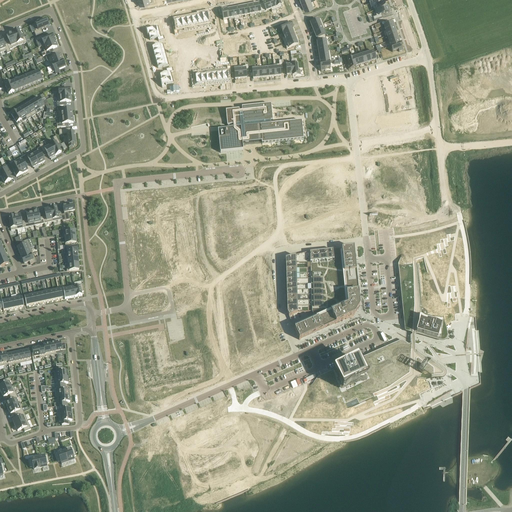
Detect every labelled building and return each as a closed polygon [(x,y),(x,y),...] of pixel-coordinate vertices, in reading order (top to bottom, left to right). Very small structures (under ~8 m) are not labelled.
[(269,0),(270,1),(268,1),(271,10),(272,12),(277,10),(273,0),(269,0)] [(273,0),(277,10),(282,8),(279,0),(280,0),(273,0)] [(311,1),(303,4),(305,11),(310,9),(309,8),(315,5),(313,0),(312,0),(311,1)] [(376,0),(370,3),(371,6),(372,6),(374,11),(387,7),(385,1),(377,3),(376,0)] [(262,3),(259,4),(260,8),(265,7),(266,12),(271,10),(268,1),(262,3)] [(259,4),(254,5),(255,14),(256,14),(265,12),(266,12),(265,7),(260,8),(259,4)] [(376,17),(373,18),(374,21),(382,18),(381,15),(389,13),(387,7),(374,11),(376,17)] [(227,9),(219,11),(220,15),(222,15),(223,20),(229,19),(227,9)] [(209,13),(202,14),(204,27),(210,26),(208,18),(210,17),(209,13)] [(314,20),(310,21),(312,29),(323,24),(321,19),(314,22),(314,20)] [(47,22),(46,20),(33,25),(36,31),(34,32),(36,36),(43,34),(41,29),(48,26),(50,25),(49,22),(47,22)] [(177,28),(173,29),(174,35),(178,35),(178,32),(183,31),(183,29),(182,29),(181,20),(175,21),(177,28)] [(281,28),(278,29),(280,34),(283,33),(293,29),(290,22),(286,24),(286,25),(281,28)] [(392,23),(383,26),(385,31),(385,32),(394,28),(392,23)] [(323,24),(312,29),(314,34),(324,30),(325,30),(323,24)] [(149,27),(145,28),(147,36),(148,36),(148,35),(159,32),(158,27),(154,28),(150,29),(149,27)] [(385,31),(383,32),(385,38),(387,37),(396,34),(394,28),(385,32),(385,31)] [(293,29),(283,33),(285,38),(294,35),(293,32),(294,32),(293,29)] [(324,30),(314,34),(317,39),(317,42),(321,42),(321,37),(325,35),(326,35),(324,30)] [(27,43),(25,37),(22,38),(19,31),(13,33),(18,46),(24,44),(27,43)] [(159,32),(148,35),(148,36),(150,41),(157,39),(158,42),(165,40),(163,37),(161,37),(159,32)] [(9,50),(10,50),(12,49),(12,48),(18,46),(13,33),(12,33),(7,36),(10,43),(7,44),(9,50)] [(396,34),(387,37),(389,42),(398,39),(396,34)] [(43,36),(35,39),(37,42),(40,41),(42,47),(55,41),(52,35),(45,39),(43,36)] [(285,38),(282,39),(284,44),(296,40),(294,35),(285,38)] [(321,42),(317,42),(318,48),(327,46),(325,36),(325,35),(321,37),(321,42)] [(9,50),(7,44),(4,46),(1,38),(0,38),(0,52),(0,53),(6,51),(7,54),(10,52),(10,50),(9,50)] [(389,42),(387,42),(389,48),(390,47),(401,43),(400,41),(398,41),(398,39),(389,42)] [(296,40),(284,44),(286,49),(298,45),(296,40)] [(44,52),(41,54),(43,57),(51,53),(50,51),(57,48),(57,47),(58,46),(56,41),(55,42),(55,41),(42,47),(44,52)] [(401,43),(390,47),(392,52),(398,50),(399,52),(403,51),(401,43)] [(163,44),(152,47),(153,53),(164,50),(163,44)] [(164,50),(153,53),(155,58),(166,55),(164,50)] [(373,51),(368,53),(371,62),(376,60),(373,51)] [(357,54),(352,56),(356,68),(358,67),(358,66),(360,65),(358,57),(358,56),(357,54)] [(50,67),(63,61),(60,55),(53,58),(52,56),(46,58),(47,61),(48,61),(50,67)] [(166,55),(155,58),(156,63),(167,60),(166,55)] [(352,56),(346,58),(349,65),(347,66),(348,70),(356,68),(352,56)] [(167,60),(156,63),(158,69),(169,65),(167,60)] [(279,65),(273,65),(274,68),(275,77),(280,76),(280,69),(283,68),(282,60),(278,61),(279,65)] [(53,73),(55,72),(56,74),(59,72),(58,70),(65,67),(67,66),(64,61),(63,62),(63,61),(50,67),(53,73)] [(297,62),(291,63),(293,75),(292,75),(292,76),(300,75),(300,71),(298,71),(297,62)] [(329,62),(319,64),(321,72),(325,71),(325,69),(330,68),(329,63),(329,62)] [(245,66),(239,67),(241,79),(246,78),(246,72),(249,72),(248,65),(245,65),(245,66)] [(227,70),(222,71),(223,82),(229,81),(228,74),(230,73),(231,73),(230,67),(227,67),(227,70)] [(167,73),(159,75),(161,80),(161,81),(172,77),(171,72),(173,72),(172,68),(166,70),(167,73)] [(39,71),(34,73),(37,82),(42,80),(39,73),(39,71)] [(33,84),(37,82),(34,73),(29,75),(33,84)] [(195,82),(193,82),(194,86),(202,85),(200,75),(201,75),(200,73),(195,73),(195,82)] [(29,75),(24,77),(28,86),(33,84),(29,75)] [(24,77),(20,79),(23,88),(28,86),(24,77)] [(161,80),(160,81),(162,88),(166,87),(166,85),(174,83),(172,77),(161,81),(161,80)] [(18,90),(23,88),(20,79),(15,81),(18,90)] [(10,83),(9,80),(4,83),(9,94),(14,92),(10,83)] [(10,83),(14,92),(18,90),(15,81),(10,83)] [(57,97),(70,96),(70,95),(72,95),(71,89),(70,90),(70,89),(62,90),(62,88),(58,88),(58,90),(56,90),(57,97)] [(57,97),(57,103),(57,107),(63,106),(63,103),(71,102),(70,96),(57,97)] [(35,101),(40,109),(44,106),(39,98),(35,101)] [(30,104),(35,112),(40,109),(35,101),(30,104)] [(35,112),(30,104),(25,106),(32,117),(37,114),(35,112)] [(227,129),(218,130),(220,153),(243,151),(242,144),(261,142),(262,144),(304,140),(302,121),(273,124),(271,104),(241,108),(242,109),(239,110),(226,111),(227,126),(227,129)] [(32,117),(25,106),(21,109),(27,120),(32,117)] [(58,112),(59,118),(73,117),(72,110),(64,111),(64,108),(57,109),(58,112)] [(21,109),(16,112),(23,122),(27,120),(21,109)] [(23,122),(16,112),(11,115),(18,125),(23,122)] [(73,117),(59,118),(60,124),(56,125),(57,128),(65,127),(65,124),(73,123),(75,122),(74,117),(73,117)] [(71,133),(71,129),(59,130),(59,135),(67,134),(69,145),(69,147),(73,147),(73,145),(76,144),(74,133),(71,133)] [(56,156),(61,153),(57,145),(60,144),(56,136),(53,138),(54,141),(49,144),(56,156)] [(43,153),(46,152),(50,159),(51,160),(56,157),(55,156),(56,156),(49,144),(44,147),(42,144),(39,146),(40,148),(43,153)] [(39,165),(45,162),(41,155),(43,153),(40,148),(37,149),(38,150),(32,153),(39,165)] [(38,165),(39,165),(32,153),(27,156),(26,155),(23,157),(26,162),(29,161),(33,168),(34,168),(34,169),(39,167),(38,165)] [(387,162),(386,162),(387,176),(388,176),(391,209),(392,220),(417,217),(417,216),(429,215),(428,206),(427,190),(430,190),(429,178),(428,178),(426,155),(426,153),(387,157),(387,162)] [(23,157),(15,161),(16,163),(17,164),(16,164),(22,174),(28,171),(24,164),(26,162),(23,157)] [(16,177),(22,174),(16,164),(17,164),(16,163),(11,166),(10,164),(7,166),(10,172),(12,170),(16,177)] [(11,180),(7,173),(10,172),(7,166),(4,168),(0,170),(0,177),(1,177),(5,184),(11,180)] [(329,175),(316,176),(316,177),(317,177),(318,185),(330,184),(330,182),(336,181),(341,230),(335,230),(336,238),(350,237),(347,205),(349,205),(346,171),(329,173),(329,175)] [(270,182),(254,183),(254,188),(260,187),(264,229),(259,233),(264,239),(276,231),(270,182)] [(164,190),(130,194),(133,221),(147,220),(147,217),(144,218),(143,204),(165,202),(165,204),(191,201),(191,204),(193,204),(192,190),(165,193),(164,190)] [(70,205),(70,206),(63,207),(64,214),(61,215),(62,220),(62,221),(70,220),(68,212),(75,211),(73,205),(72,205),(72,204),(70,205)] [(56,208),(50,209),(53,222),(62,220),(61,215),(61,214),(58,214),(56,208)] [(44,224),(53,222),(50,209),(45,210),(46,217),(43,218),(44,224)] [(296,209),(285,211),(291,243),(305,241),(305,233),(300,234),(296,209)] [(44,224),(43,218),(40,218),(38,212),(32,213),(35,226),(44,224)] [(35,226),(32,213),(26,214),(28,221),(25,221),(26,228),(35,226)] [(10,217),(10,218),(8,218),(11,231),(17,230),(14,217),(12,217),(12,216),(10,217)] [(25,221),(21,222),(20,216),(14,217),(17,230),(26,228),(25,221)] [(216,220),(205,221),(209,254),(222,271),(235,261),(231,254),(230,255),(226,258),(219,249),(216,220)] [(65,230),(62,230),(62,232),(63,238),(64,238),(75,237),(75,231),(69,232),(69,229),(68,230),(65,230)] [(259,233),(255,236),(260,242),(264,239),(259,233)] [(255,236),(251,239),(256,245),(260,242),(255,236)] [(64,238),(65,246),(67,246),(66,246),(71,245),(71,243),(76,243),(75,237),(64,238)] [(251,239),(247,242),(252,249),(256,245),(251,239)] [(22,246),(17,248),(20,253),(31,249),(34,247),(31,240),(27,240),(23,242),(21,243),(22,246)] [(247,242),(243,245),(248,252),(252,249),(247,242)] [(66,246),(67,246),(67,248),(64,248),(65,254),(77,253),(76,247),(71,247),(71,245),(66,246)] [(243,245),(239,248),(244,255),(248,252),(243,245)] [(239,248),(235,251),(240,258),(244,255),(239,248)] [(297,328),(294,329),(293,327),(299,340),(301,339),(342,321),(354,316),(360,307),(355,266),(354,255),(354,248),(333,250),(334,259),(326,260),(318,261),(310,262),(310,263),(310,269),(310,274),(311,280),(311,285),(311,291),(311,296),(311,301),(311,307),(312,312),(315,320),(310,322),(297,328)] [(22,259),(33,254),(31,249),(20,253),(22,259)] [(333,250),(325,251),(326,260),(334,259),(333,250)] [(235,251),(231,254),(235,261),(240,258),(235,251)] [(325,251),(317,252),(318,261),(326,260),(325,251)] [(317,252),(310,252),(310,262),(318,261),(317,252)] [(36,262),(35,259),(33,254),(22,259),(24,264),(29,262),(30,265),(36,262)] [(257,256),(249,262),(253,267),(261,261),(257,256)] [(292,257),(285,259),(285,264),(292,264),(296,264),(296,256),(292,257)] [(0,267),(8,264),(6,258),(0,260),(0,267)] [(400,265),(406,330),(424,335),(424,334),(428,335),(428,336),(440,340),(441,340),(442,340),(443,340),(444,339),(445,338),(446,337),(446,336),(445,331),(445,329),(445,328),(444,321),(422,312),(422,309),(418,263),(400,265),(401,258),(400,262),(400,265)] [(261,261),(253,267),(256,271),(264,266),(261,261)] [(264,266),(256,271),(260,276),(268,270),(264,266)] [(241,269),(233,275),(238,282),(236,279),(244,273),(241,269)] [(202,273),(202,274),(207,282),(211,279),(206,270),(202,273)] [(268,270),(260,276),(263,281),(266,279),(271,275),(268,270)] [(202,284),(207,282),(202,274),(197,276),(202,284)] [(233,275),(228,278),(234,285),(238,282),(233,275)] [(267,288),(264,288),(273,287),(271,275),(266,279),(267,288)] [(197,276),(193,279),(197,287),(202,284),(197,276)] [(228,278),(224,281),(230,288),(234,285),(228,278)] [(193,290),(197,287),(193,279),(188,282),(193,290)] [(224,281),(215,288),(220,291),(228,286),(230,288),(224,281)] [(184,285),(188,293),(193,290),(188,282),(184,285)] [(74,286),(76,297),(77,297),(82,296),(82,295),(81,293),(84,292),(83,284),(80,285),(79,285),(74,286)] [(184,285),(179,288),(184,295),(188,293),(184,285)] [(184,295),(179,288),(174,290),(176,293),(179,298),(184,295)] [(220,291),(215,288),(215,301),(225,300),(221,300),(220,291)] [(293,307),(287,307),(287,313),(289,317),(293,315),(297,313),(298,313),(297,307),(293,307)] [(226,331),(217,331),(218,340),(222,340),(222,336),(227,336),(226,331)] [(283,334),(278,336),(282,344),(287,342),(283,334)] [(278,336),(274,338),(278,346),(282,344),(278,336)] [(274,338),(270,340),(273,348),(278,346),(274,338)] [(265,341),(269,350),(273,348),(270,340),(265,342),(265,341)] [(265,341),(260,344),(264,353),(269,350),(265,341)] [(54,343),(57,355),(62,353),(62,351),(65,350),(64,345),(61,345),(60,342),(54,343)] [(315,382),(312,384),(312,385),(315,383),(316,386),(322,383),(331,403),(341,398),(349,416),(380,403),(377,397),(417,379),(424,379),(442,378),(442,377),(443,377),(443,376),(444,376),(444,375),(444,374),(444,373),(443,373),(402,342),(319,379),(315,382)] [(260,344),(255,346),(258,355),(264,353),(260,344)] [(46,357),(51,356),(49,345),(43,346),(43,347),(43,346),(46,357)] [(38,348),(40,359),(46,358),(46,357),(43,346),(43,347),(38,348)] [(255,346),(249,348),(253,357),(258,355),(255,346)] [(38,348),(32,349),(34,360),(40,359),(38,348)] [(249,348),(244,350),(248,359),(253,357),(249,348)] [(29,350),(23,351),(26,366),(32,364),(29,350)] [(244,350),(239,353),(243,362),(248,359),(244,350)] [(23,351),(18,353),(20,364),(21,367),(26,366),(23,351)] [(239,353),(234,355),(238,364),(243,362),(239,353)] [(234,355),(228,357),(232,366),(238,364),(234,355)] [(228,357),(224,360),(228,369),(232,366),(228,357)] [(56,369),(56,373),(54,373),(55,379),(68,378),(68,373),(67,373),(67,372),(64,372),(63,369),(56,369)] [(0,390),(1,392),(12,387),(10,382),(11,382),(10,378),(3,381),(5,384),(0,385),(0,390)] [(68,384),(68,383),(69,383),(68,378),(55,379),(55,385),(57,385),(58,388),(65,387),(65,384),(68,384)] [(1,392),(2,397),(3,396),(3,397),(9,395),(10,398),(17,395),(13,387),(12,387),(1,392)] [(70,396),(70,391),(69,391),(69,390),(66,391),(65,387),(58,388),(58,391),(56,392),(56,398),(70,396)] [(19,404),(17,399),(18,399),(17,395),(10,398),(12,401),(6,403),(6,404),(6,405),(8,409),(19,404)] [(70,401),(71,401),(70,396),(56,398),(57,404),(59,403),(60,407),(66,406),(66,403),(70,402),(70,401)] [(19,404),(8,409),(9,414),(10,413),(10,414),(16,412),(17,415),(24,412),(29,410),(28,407),(22,409),(20,404),(19,404)] [(71,410),(71,409),(67,409),(66,406),(60,407),(60,410),(58,410),(58,416),(72,415),(71,410)] [(24,412),(17,415),(19,418),(13,420),(13,421),(13,422),(15,426),(27,421),(24,412)] [(72,421),(72,420),(72,415),(58,416),(59,422),(61,422),(62,426),(68,425),(68,421),(72,421)] [(23,429),(24,432),(31,430),(27,421),(15,426),(16,431),(17,430),(17,431),(23,429)] [(64,451),(68,462),(74,460),(73,457),(74,457),(76,456),(73,448),(64,451)] [(64,450),(54,453),(57,462),(59,462),(61,461),(62,464),(68,462),(64,451),(64,450)] [(47,455),(38,457),(40,469),(42,468),(47,467),(46,464),(48,464),(49,464),(47,455)] [(38,457),(28,460),(30,468),(32,467),(33,467),(34,470),(40,469),(38,457)]
